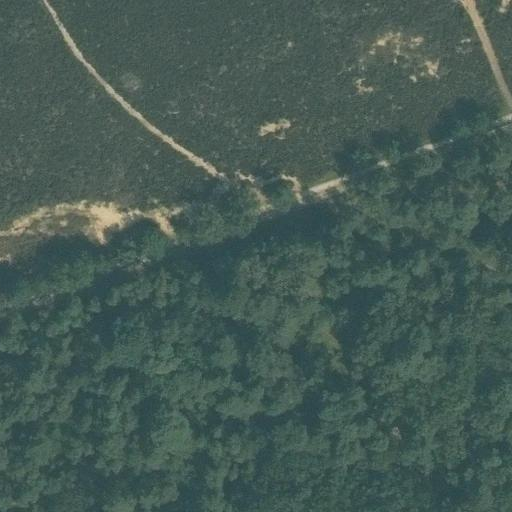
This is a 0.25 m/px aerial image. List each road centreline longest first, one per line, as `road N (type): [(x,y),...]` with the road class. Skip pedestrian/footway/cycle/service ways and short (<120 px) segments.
road 1 (track): [(0,306),(511,118)]
road 2 (track): [(42,0),(79,59),(126,107),(207,168),(275,204)]
road 3 (unknown): [(511,112),(468,0)]
